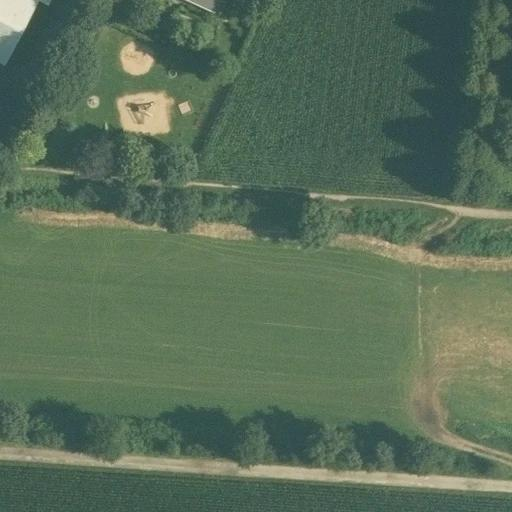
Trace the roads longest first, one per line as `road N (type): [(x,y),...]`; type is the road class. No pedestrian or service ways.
road 1 (track): [(0,452),(511,486)]
road 2 (track): [(511,214),(23,172)]
road 3 (track): [(475,211),(429,233),(415,253),(406,313),(405,380),(415,408),(456,443)]
road 4 (track): [(23,172),(104,0)]
